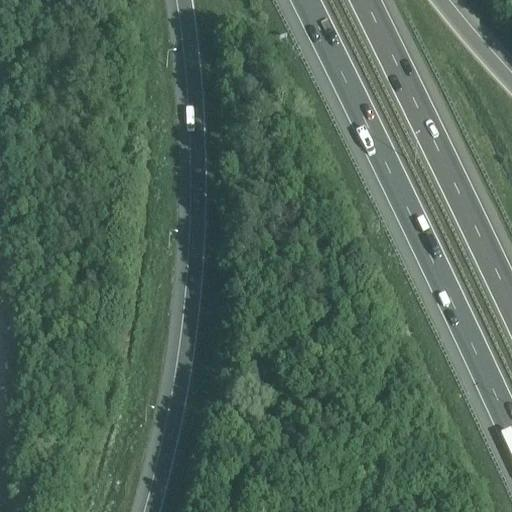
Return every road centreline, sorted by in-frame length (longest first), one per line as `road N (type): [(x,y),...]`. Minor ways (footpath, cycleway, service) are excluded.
road 1 (motorway): [(182,0),(195,85),(194,292),(152,511)]
road 2 (motorway): [(318,0),(511,431)]
road 3 (motorway): [(511,307),(372,0)]
